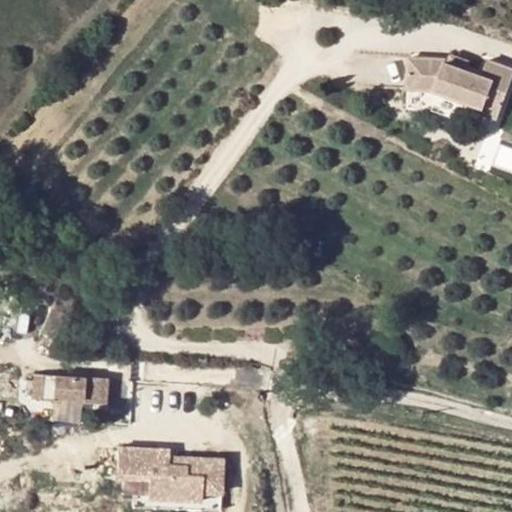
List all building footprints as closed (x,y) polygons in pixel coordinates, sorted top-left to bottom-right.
[(439,89),(486,112),(488,107),(503,118),(511,94),(511,67),(493,61),(488,76),(472,70),(463,67),(460,66),(451,59),(414,57),(413,88),(439,89)] [(475,61),(466,57),(463,67),(472,70),(475,61)] [(486,112),(479,120),(494,131),(503,118),(488,107),(486,112)] [(60,239),(57,249),(69,253),(72,244),(60,239)] [(64,312),(53,306),(42,330),(53,335),(64,312)] [(86,376),(34,373),(33,397),(52,398),(52,396),(86,398),(86,376)] [(86,376),(86,398),(97,398),(97,377),(86,376)] [(327,399),(310,399),(310,411),(326,411),(327,399)] [(169,446),(117,443),(116,468),(132,470),(130,504),(145,505),(217,510),(218,499),(218,491),(221,457),(186,454),(169,453),(169,446)]
